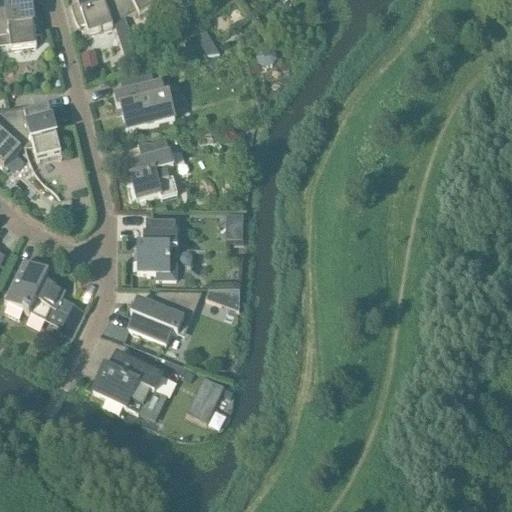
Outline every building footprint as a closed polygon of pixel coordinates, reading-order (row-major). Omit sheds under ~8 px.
[(124,21),(115,0),(75,0),(78,8),(73,9),(72,8),(71,8),(71,11),(72,14),(73,17),(74,21),(75,24),(76,26),(77,29),(79,32),(80,31),(79,30),(85,28),(88,38),(113,30),(111,25),(124,21)] [(115,0),(124,21),(137,14),(139,19),(162,7),(158,0),(115,0)] [(0,11),(0,49),(11,48),(11,53),(36,50),(35,40),(41,39),(41,40),(42,40),(42,37),(42,31),(42,28),(41,24),(41,21),(40,18),(39,15),(38,16),(38,17),(32,18),(30,2),(5,5),(6,11),(0,11)] [(120,112),(126,135),(175,123),(169,99),(165,100),(162,87),(154,89),(151,78),(120,86),(123,97),(114,100),(117,113),(120,112)] [(27,111),(8,114),(8,115),(25,151),(33,151),(36,164),(59,158),(60,162),(62,161),(49,110),(26,116),(26,113),(27,113),(27,111)] [(21,152),(25,151),(8,115),(8,114),(0,114),(0,167),(7,173),(8,172),(5,170),(21,152)] [(137,205),(160,199),(161,202),(177,198),(172,182),(169,183),(166,173),(173,171),(166,144),(138,148),(142,164),(131,167),(134,181),(130,182),(137,205)] [(61,206),(64,216),(66,215),(68,214),(70,212),(71,210),(71,208),(72,206),(72,204),(71,202),(61,206)] [(64,216),(61,206),(51,209),(51,211),(53,213),(54,214),(56,215),(58,216),(60,216),(63,216),(64,216)] [(205,215),(205,224),(215,224),(215,215),(205,215)] [(143,250),(137,250),(137,277),(156,277),(156,283),(175,284),(176,264),(176,252),(177,252),(178,223),(146,223),(146,237),(143,237),(143,250)] [(24,265),(4,306),(9,308),(5,316),(19,323),(23,315),(29,318),(30,317),(45,325),(62,333),(60,338),(55,349),(67,355),(86,316),(74,311),(77,306),(63,300),(66,295),(45,285),(49,278),(24,265)] [(207,294),(207,309),(224,310),(225,295),(207,294)] [(137,304),(130,320),(134,321),(129,335),(166,350),(171,336),(177,339),(183,324),(188,326),(200,298),(201,298),(201,297),(156,296),(156,297),(158,297),(152,310),(137,304)] [(93,396),(138,418),(139,417),(155,425),(167,401),(155,395),(162,380),(117,358),(109,373),(105,371),(93,396)]
